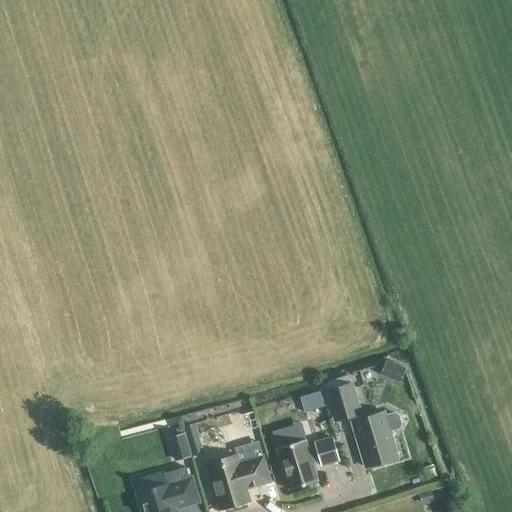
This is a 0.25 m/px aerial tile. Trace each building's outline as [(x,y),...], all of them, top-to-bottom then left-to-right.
[(352,423),(361,420),(351,385),(326,393),(334,421),(350,417),(352,423)] [(300,399),(304,413),(324,407),(319,393),(300,399)] [(384,417),(383,414),(361,420),(352,423),(351,423),(365,468),(396,459),(389,434),(399,431),(402,425),(399,416),(394,414),(384,417)] [(204,453),(195,425),(183,429),(184,434),(191,457),(204,453)] [(174,462),(191,457),(184,434),(167,439),(174,462)] [(338,462),(331,439),(314,444),(315,447),(307,449),(305,440),(276,449),(289,491),(317,482),(312,464),(319,462),(321,467),(338,462)] [(238,464),(236,456),(206,465),(219,511),(249,502),(246,490),(270,483),(262,457),(238,464)] [(189,480),(185,468),(163,475),(163,472),(135,480),(139,493),(137,494),(142,511),(175,511),(175,509),(198,502),(191,479),(189,480)] [(434,503),(430,490),(418,493),(422,507),(434,503)]
